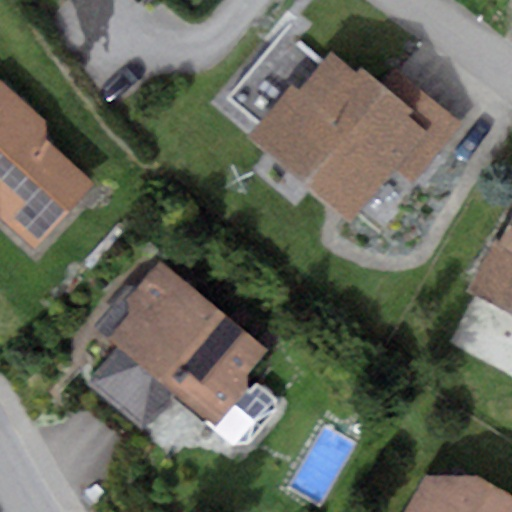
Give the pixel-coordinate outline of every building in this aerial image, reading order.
[(355,72),(331,52),(299,90),(292,84),(247,138),(350,223),(395,169),(413,184),(464,124),(396,67),(382,84),(360,67),(355,72)] [(0,186),(0,187),(0,192),(0,219),(35,251),(95,184),(46,140),(46,122),(0,81),(0,186)] [(511,208),(467,289),(511,313),(511,208)] [(267,350),(170,270),(112,340),(209,420),(267,350)] [(511,511),(511,494),(477,475),(427,477),(406,511),(511,511)]
